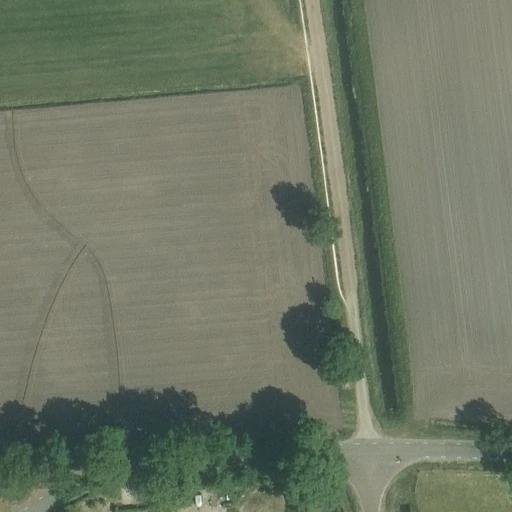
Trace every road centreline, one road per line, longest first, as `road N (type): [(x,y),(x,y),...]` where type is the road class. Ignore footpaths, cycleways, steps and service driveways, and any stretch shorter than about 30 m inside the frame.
road 1 (unclassified): [(44,511),(96,478),(176,462),(365,451)]
road 2 (track): [(356,329),(313,0)]
road 3 (unclassified): [(511,450),(365,451)]
road 4 (unclassified): [(365,451),(356,329)]
